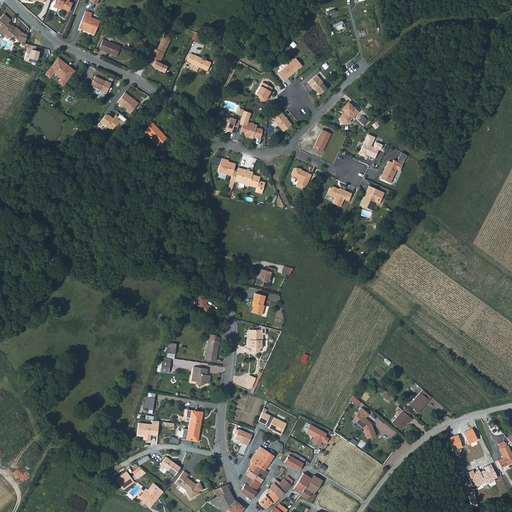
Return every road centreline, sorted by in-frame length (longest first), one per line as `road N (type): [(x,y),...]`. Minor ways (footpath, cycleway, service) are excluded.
road 1 (unclassified): [(198,151),(231,331),(223,455)]
road 2 (unclassified): [(7,0),(49,35),(145,86),(183,116),(198,151)]
road 3 (unclassified): [(364,511),(437,429),(511,406)]
road 4 (residential): [(107,471),(165,447),(223,455)]
